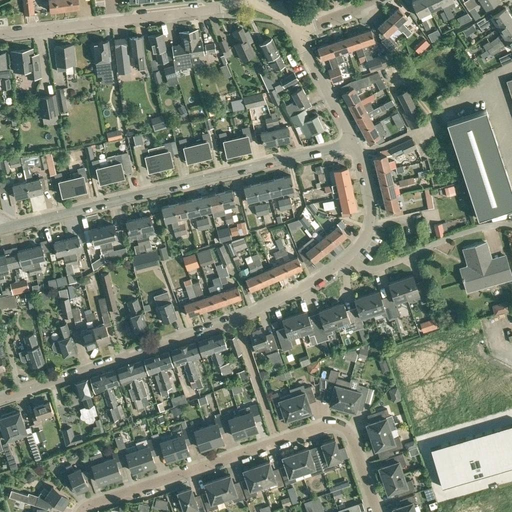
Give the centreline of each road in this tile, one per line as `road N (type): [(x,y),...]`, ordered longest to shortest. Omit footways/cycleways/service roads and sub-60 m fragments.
road 1 (residential): [(0,400),(236,322),(355,255),(373,215),(355,143)]
road 2 (residential): [(376,511),(349,435),(326,426),(82,511)]
road 3 (residential): [(10,226),(355,143)]
road 4 (residential): [(114,20),(247,3)]
road 5 (residential): [(355,143),(296,31)]
